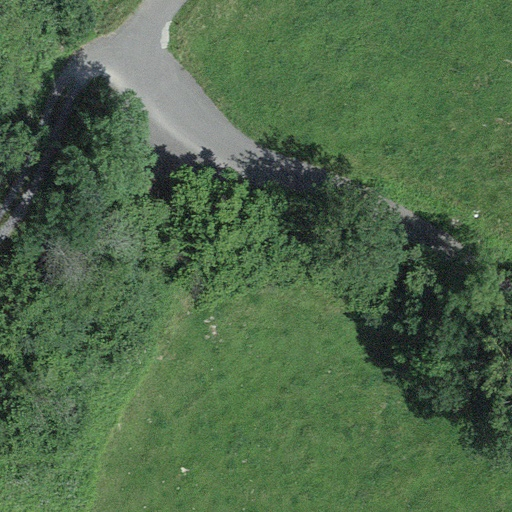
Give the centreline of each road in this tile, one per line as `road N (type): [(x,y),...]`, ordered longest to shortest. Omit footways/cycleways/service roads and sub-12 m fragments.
road 1 (track): [(511,292),(369,199),(293,179),(197,123),(147,63),(157,12),(172,0)]
road 2 (track): [(0,225),(25,197),(74,77),(120,56),(147,63)]
